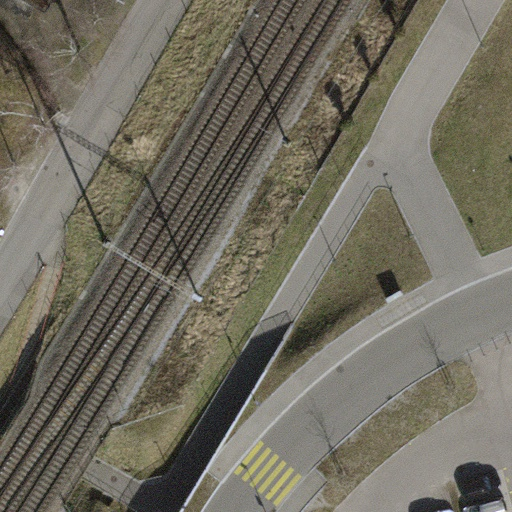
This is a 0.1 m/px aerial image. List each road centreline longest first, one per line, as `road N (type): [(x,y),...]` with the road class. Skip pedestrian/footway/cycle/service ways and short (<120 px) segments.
road 1 (residential): [(244,511),(316,423),(371,375),(511,302)]
road 2 (residential): [(0,291),(165,0)]
